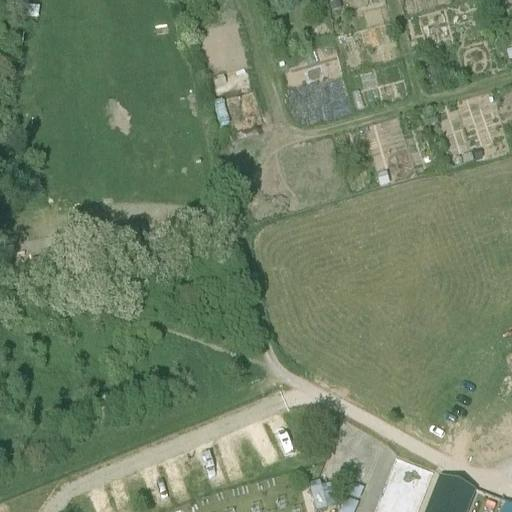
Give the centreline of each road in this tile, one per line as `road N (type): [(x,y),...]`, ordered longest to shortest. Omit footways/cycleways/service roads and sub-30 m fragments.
road 1 (track): [(462,472),(245,358)]
road 2 (track): [(275,371),(234,241),(215,225)]
